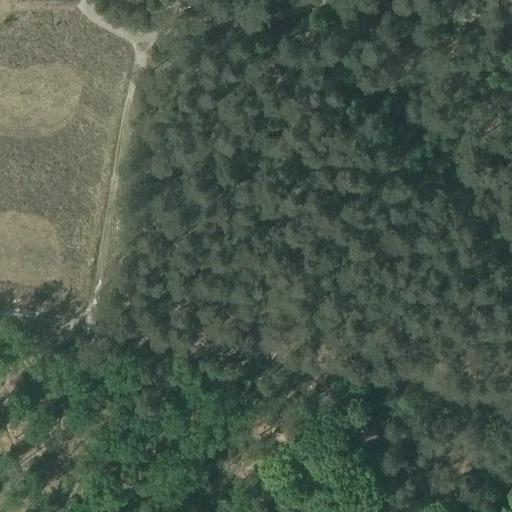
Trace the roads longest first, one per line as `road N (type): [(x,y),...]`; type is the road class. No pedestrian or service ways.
road 1 (track): [(511,393),(88,327),(0,305)]
road 2 (track): [(511,25),(291,22),(146,36),(90,0)]
road 3 (track): [(146,36),(88,327)]
